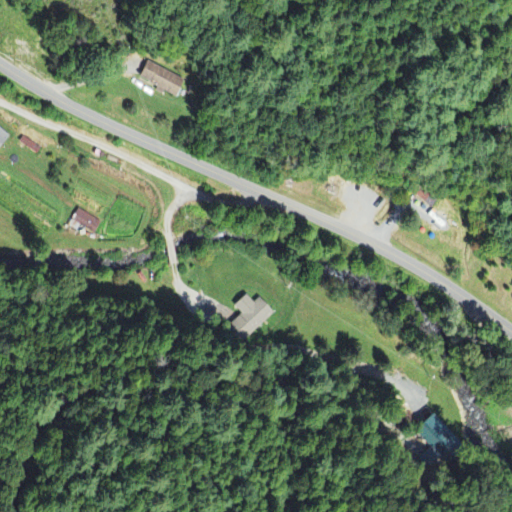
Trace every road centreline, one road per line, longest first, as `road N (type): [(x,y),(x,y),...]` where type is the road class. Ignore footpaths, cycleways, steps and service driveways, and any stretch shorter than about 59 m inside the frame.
road 1 (residential): [(172,264),(187,306),(211,339),(239,350),(303,350),(320,366),(317,398),(279,413),(192,370),(107,380),(36,423),(8,511)]
road 2 (tertiary): [(0,63),(88,115),(384,250),(511,331)]
road 3 (residential): [(511,127),(509,17),(435,40),(393,0)]
